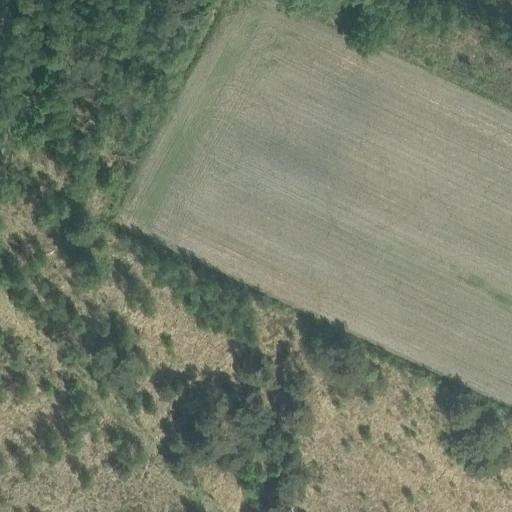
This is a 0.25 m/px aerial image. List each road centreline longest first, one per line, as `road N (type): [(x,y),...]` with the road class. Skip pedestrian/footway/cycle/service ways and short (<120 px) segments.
road 1 (track): [(0,297),(218,511)]
road 2 (track): [(52,0),(0,174)]
